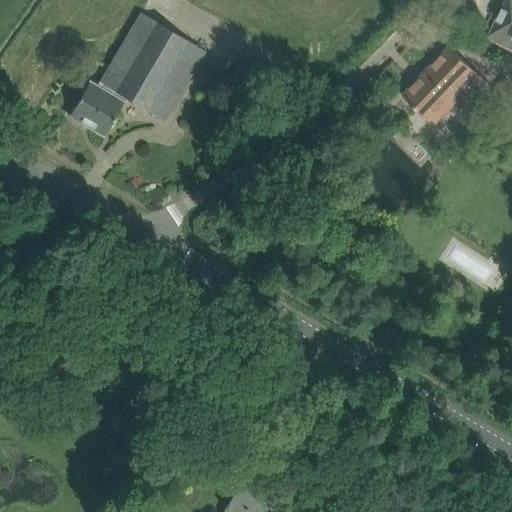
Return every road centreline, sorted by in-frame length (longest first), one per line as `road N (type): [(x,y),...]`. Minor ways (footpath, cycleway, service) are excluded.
road 1 (unclassified): [(511,451),(144,232)]
road 2 (unclassified): [(144,232),(318,112),(435,0)]
road 3 (unclassified): [(144,232),(79,194),(16,169),(0,171)]
